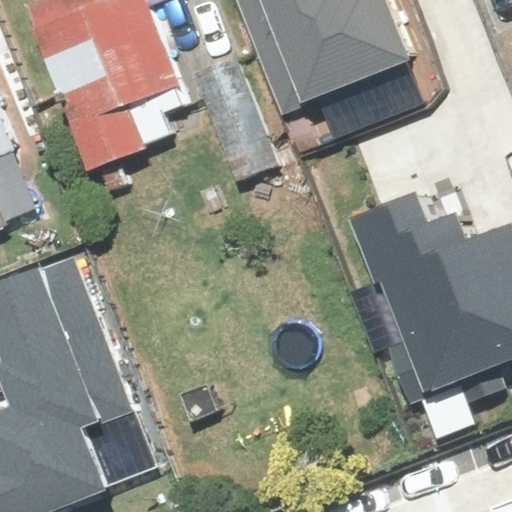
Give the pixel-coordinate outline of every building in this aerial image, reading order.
[(55,0),(43,5),(108,168),(170,144),(154,104),(202,85),(168,0),(55,0)] [(240,0),(201,0),(223,47),(255,32),(240,0)] [(251,0),(297,118),(437,64),(412,0),(251,0)] [(251,53),(204,72),(250,183),(297,164),(251,53)] [(0,59),(0,169),(37,155),(0,59)] [(442,174),(363,209),(442,388),(511,357),(511,223),(488,234),(474,201),(457,209),(442,174)] [(0,437),(10,460),(0,461),(0,484),(11,511),(49,511),(132,477),(109,423),(152,405),(84,249),(0,284),(0,287),(29,356),(15,362),(31,398),(0,410),(0,437)]
